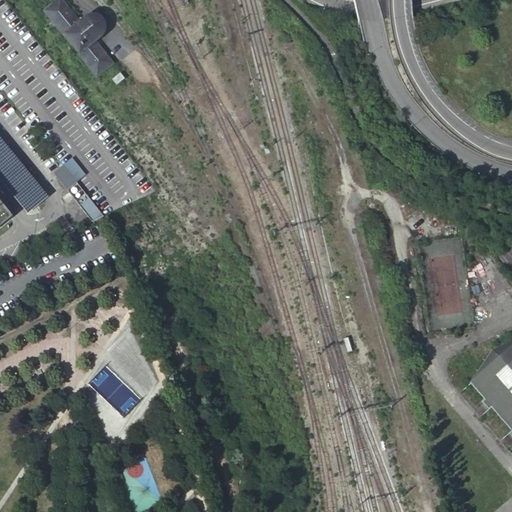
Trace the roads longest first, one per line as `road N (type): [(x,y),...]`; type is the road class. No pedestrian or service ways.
road 1 (primary): [(367,0),(387,69),(423,122),(463,154),(511,173)]
road 2 (unclassified): [(511,466),(440,384),(437,363),(448,349),(511,321)]
road 3 (primary): [(511,152),(478,139),(425,87),(406,45),(400,0)]
